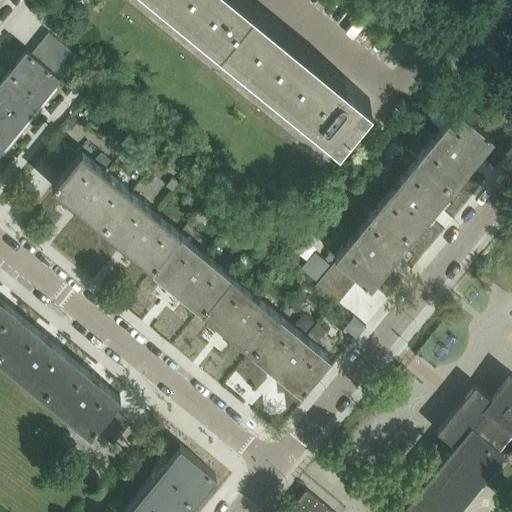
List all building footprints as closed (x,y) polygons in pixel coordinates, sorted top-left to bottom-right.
[(340,83),(256,14),(238,0),(147,0),(318,140),(326,131),(337,140),(370,99),(344,78),(340,83)] [(49,32),(32,53),(54,71),(71,50),(49,32)] [(0,148),(43,96),(60,76),(54,71),(32,53),(26,49),(0,80),(0,148)] [(457,106),(416,155),(451,184),(491,135),(492,136),(493,135),(457,106)] [(60,138),(42,160),(51,167),(69,145),(60,138)] [(69,145),(51,167),(60,175),(78,153),(69,145)] [(78,153),(60,175),(52,185),(53,186),(54,185),(102,225),(131,190),(81,149),(78,153)] [(416,155),(376,205),(410,233),(451,184),(416,155)] [(181,231),(131,190),(102,225),(152,266),(181,231)] [(334,255),(338,258),(360,276),(370,284),(371,283),(370,282),(410,233),(376,205),(334,255)] [(230,272),(181,231),(152,266),(201,307),(230,272)] [(315,280),(330,263),(315,251),(300,267),(315,280)] [(360,276),(338,258),(330,267),(352,284),(359,276),(360,276)] [(352,284),(330,267),(323,276),(344,294),(352,284)] [(280,313),(230,272),(201,307),(251,348),(280,313)] [(344,294),(323,276),(316,285),(337,303),(337,302),(344,294)] [(0,345),(24,317),(0,297),(0,345)] [(330,354),(280,313),(251,348),(300,388),(300,389),(301,390),(330,354)] [(71,356),(24,317),(0,345),(0,356),(43,391),(71,356)] [(118,395),(71,356),(43,391),(90,430),(89,431),(90,432),(93,427),(111,406),(120,394),(119,394),(118,395)] [(455,444),(399,511),(452,511),(503,451),(498,447),(511,429),(511,376),(510,375),(492,397),(475,384),(463,397),(461,396),(455,403),(457,405),(437,429),(455,444)] [(392,400),(399,392),(391,386),(385,394),(392,400)] [(120,414),(111,406),(93,427),(103,435),(120,414)] [(130,422),(120,414),(103,435),(113,443),(130,422)] [(126,511),(181,511),(213,474),(215,475),(216,473),(180,444),(180,445),(181,446),(126,511)] [(334,511),(307,489),(287,511),(334,511)]
